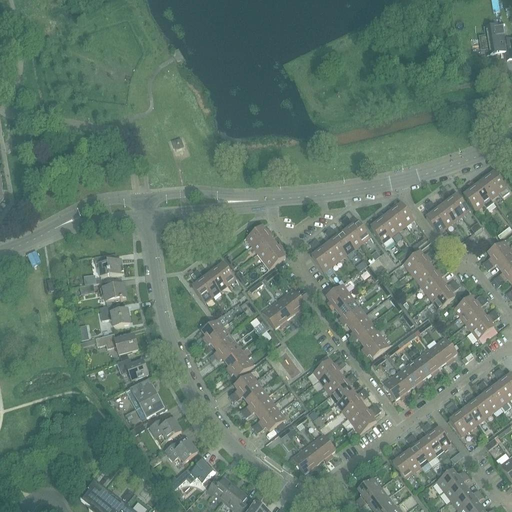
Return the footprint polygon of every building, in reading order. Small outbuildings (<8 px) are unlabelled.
[(485,37),(479,38),(482,51),(488,50),(490,57),(506,54),(507,62),(504,63),(511,61),(511,40),(505,41),(503,27),(484,30),(485,37)] [(180,137),(183,146),(193,143),(190,134),(180,137)] [(507,190),(495,174),(490,177),(488,174),(485,177),(499,196),(507,190)] [(499,196),(485,177),(481,180),(483,182),(479,186),(492,202),(499,196)] [(492,202),(479,186),(475,189),(473,186),(470,189),(484,208),(492,202)] [(484,208),(470,189),(466,191),(468,194),(464,197),(476,214),(484,208)] [(446,191),(443,194),(462,219),(470,213),(457,196),(453,200),(446,191)] [(462,219),(443,194),(439,197),(446,205),(442,208),(454,225),(462,219)] [(431,203),(427,205),(446,230),(454,225),(442,208),(437,211),(431,203)] [(446,230),(427,205),(424,208),(431,217),(426,220),(438,236),(446,230)] [(414,222),(402,206),(398,209),(396,206),(392,209),(406,228),(414,222)] [(406,228),(392,209),(388,212),(391,214),(386,218),(399,234),(406,228)] [(347,218),(344,221),(363,246),(371,240),(358,223),(354,227),(347,218)] [(399,234),(386,218),(382,221),(380,218),(377,221),(391,240),(399,234)] [(363,246),(344,221),(340,223),(347,232),(343,235),(355,251),(363,246)] [(393,243),(391,240),(377,221),(373,223),(375,226),(371,229),(386,249),(393,243)] [(246,240),(252,248),(271,234),(268,231),(265,233),(262,228),(246,240)] [(332,230),(328,232),(347,257),(355,251),(343,235),(338,238),(332,230)] [(347,257),(328,232),(325,235),(331,244),(327,247),(340,263),(347,257)] [(273,238),(271,234),(252,248),(257,256),(274,244),(271,240),(273,238)] [(317,241),(313,244),(332,269),(340,263),(327,247),(323,250),(317,241)] [(504,243),(488,255),(491,259),(483,266),(485,270),(510,251),(504,243)] [(277,248),(274,244),(257,256),(263,264),(282,249),(279,246),(277,248)] [(332,269),(313,244),(310,246),(316,255),(312,259),(324,275),(332,269)] [(285,253),(282,249),(263,264),(269,272),(286,259),(282,255),(285,253)] [(376,258),(382,268),(396,260),(390,251),(376,258)] [(511,261),(511,253),(510,251),(485,270),(488,273),(497,267),(500,271),(511,261)] [(403,266),(409,274),(434,255),(432,252),(423,258),(420,254),(403,266)] [(437,259),(434,255),(409,274),(415,282),(431,269),(428,265),(437,259)] [(95,260),(96,267),(99,267),(101,280),(124,277),(122,262),(118,263),(117,256),(95,260)] [(213,260),(209,263),(228,288),(236,282),(224,265),(219,269),(213,260)] [(511,273),(511,261),(500,271),(503,275),(494,281),(497,285),(511,273)] [(228,288),(209,263),(206,266),(212,274),(208,277),(221,294),(228,288)] [(435,273),(431,269),(415,282),(421,289),(446,270),(443,267),(435,273)] [(449,274),(446,270),(421,289),(427,297),(443,285),(440,280),(449,274)] [(198,272),(194,274),(213,299),(221,294),(208,277),(204,280),(198,272)] [(511,285),(511,273),(497,285),(499,288),(508,282),(511,286),(511,285)] [(213,299),(194,274),(191,277),(197,286),(193,289),(205,305),(213,299)] [(462,277),(458,282),(465,287),(468,282),(462,277)] [(446,289),(443,285),(427,297),(432,305),(457,286),(455,282),(446,289)] [(80,288),(81,297),(95,295),(94,286),(80,288)] [(343,286),(339,290),(327,299),(330,303),(327,305),(330,309),(349,294),(343,286)] [(460,289),(457,286),(432,305),(438,313),(455,300),(451,296),(460,289)] [(124,287),(114,288),(100,291),(101,297),(104,296),(106,304),(120,302),(121,302),(123,302),(123,301),(126,300),(124,287)] [(306,307),(294,291),(286,297),(300,316),(304,313),(302,311),(306,307)] [(355,302),(349,294),(330,309),(333,312),(335,310),(338,314),(355,302)] [(300,316),(286,297),(278,303),(291,319),(295,316),(297,319),(300,316)] [(485,300),(483,297),(474,303),(470,299),(454,311),(454,312),(455,311),(461,318),(485,300)] [(488,304),(485,300),(461,318),(467,326),(482,314),(479,310),(488,304)] [(360,310),(355,302),(338,314),(341,318),(339,320),(341,324),(360,310)] [(291,319),(278,303),(271,309),(285,328),(289,325),(287,322),(291,319)] [(128,312),(118,313),(115,314),(113,308),(100,310),(102,324),(112,322),(114,329),(120,328),(130,326),(128,312)] [(285,328),(271,309),(263,315),(275,331),(280,328),(282,330),(285,328)] [(366,317),(360,310),(341,324),(344,327),(347,325),(350,330),(366,317)] [(497,316),(494,312),(485,319),(482,314),(467,326),(473,334),(497,316)] [(499,319),(497,316),(473,334),(478,341),(477,342),(478,343),(494,330),(491,326),(499,319)] [(372,325),(366,317),(350,330),(353,334),(350,336),(353,339),(372,325)] [(224,329),(218,321),(202,333),(205,338),(203,340),(205,343),(224,329)] [(378,333),(372,325),(353,339),(356,343),(358,341),(361,345),(378,333)] [(230,337),(224,329),(205,343),(208,347),(211,345),(214,349),(230,337)] [(384,340),(378,333),(361,345),(365,349),(362,351),(365,355),(384,340)] [(133,337),(123,340),(116,342),(114,336),(95,341),(98,349),(106,347),(107,351),(117,348),(119,358),(120,358),(122,364),(129,361),(127,356),(138,352),(134,338),(133,339),(133,337)] [(236,344),(230,337),(214,349),(217,353),(214,355),(217,359),(236,344)] [(445,339),(437,345),(451,364),(455,362),(453,359),(457,356),(445,339)] [(390,348),(384,340),(365,355),(367,358),(370,356),(373,361),(390,348)] [(242,352),(236,344),(217,359),(220,362),(222,360),(225,364),(242,352)] [(451,364),(437,345),(429,351),(442,368),(446,364),(448,367),(451,364)] [(442,368),(429,351),(422,357),(436,376),(440,373),(438,371),(442,368)] [(247,360),(242,352),(225,364),(229,368),(226,370),(229,374),(247,360)] [(474,359),(471,355),(465,359),(468,363),(474,359)] [(436,376),(422,357),(414,363),(426,379),(431,376),(433,379),(436,376)] [(253,368),(247,360),(229,374),(231,378),(234,376),(237,380),(253,368)] [(313,375),(319,383),(344,364),(341,360),(333,367),(329,363),(313,375)] [(142,362),(133,366),(132,366),(130,361),(129,361),(122,364),(117,365),(122,377),(129,374),(132,382),(148,376),(142,362)] [(426,379),(414,363),(406,369),(421,388),(424,385),(422,382),(426,379)] [(347,367),(344,364),(319,383),(325,390),(341,378),(338,374),(347,367)] [(421,388),(406,369),(399,374),(411,391),(415,388),(417,390),(421,388)] [(507,379),(500,371),(497,373),(511,393),(511,376),(507,379)] [(511,400),(511,393),(497,373),(493,376),(500,385),(496,388),(508,404),(511,400)] [(411,391),(399,374),(391,380),(405,399),(409,396),(407,394),(411,391)] [(251,375),(234,387),(238,392),(229,398),(232,402),(257,383),(251,375)] [(344,382),(341,378),(325,390),(331,398),(355,379),(353,376),(344,382)] [(358,383),(355,379),(331,398),(336,406),(353,393),(349,389),(358,383)] [(405,399),(391,380),(383,386),(395,403),(400,399),(402,402),(405,399)] [(148,382),(126,393),(136,411),(155,401),(151,394),(156,392),(153,386),(151,387),(148,382)] [(492,391),(485,382),(481,385),(500,410),(508,404),(496,388),(492,391)] [(263,391),(257,383),(232,402),(234,405),(243,399),(246,403),(263,391)] [(500,410),(481,385),(478,387),(485,396),(480,399),(493,416),(500,410)] [(268,398),(263,391),(246,403),(249,407),(241,413),(243,417),(268,398)] [(356,397),(353,393),(336,406),(342,413),(367,394),(364,391),(356,397)] [(370,398),(367,394),(342,413),(348,421),(364,409),(361,405),(370,398)] [(470,394),(466,396),(485,421),(493,416),(480,399),(476,402),(470,394)] [(485,421),(466,396),(463,399),(469,408),(465,411),(477,427),(485,421)] [(274,406),(268,398),(243,417),(246,421),(255,414),(258,418),(274,406)] [(136,411),(141,421),(143,422),(159,414),(160,415),(167,411),(163,404),(158,406),(155,401),(136,411)] [(454,405),(451,408),(470,433),(477,427),(465,411),(461,414),(454,405)] [(280,413),(274,406),(258,418),(261,422),(252,429),(255,432),(280,413)] [(367,413),(364,409),(348,421),(354,429),(379,410),(376,406),(367,413)] [(470,433),(451,408),(447,411),(454,419),(449,423),(462,439),(470,433)] [(381,413),(379,410),(354,429),(360,437),(376,424),(373,420),(381,413)] [(286,422),(280,413),(255,432),(258,436),(266,429),(270,434),(286,422)] [(173,421),(165,427),(162,422),(150,429),(157,440),(164,436),(168,443),(181,434),(173,421)] [(127,435),(132,441),(135,440),(134,439),(146,431),(143,425),(127,435)] [(428,425),(425,428),(444,452),(451,446),(439,430),(435,434),(428,425)] [(444,452),(425,428),(421,430),(428,439),(424,442),(436,458),(444,452)] [(323,437),(315,443),(330,462),(333,459),(331,456),(336,453),(323,437)] [(413,437),(409,439),(428,464),(436,458),(424,442),(419,445),(413,437)] [(428,464),(409,439),(406,442),(412,450),(408,454),(421,470),(428,464)] [(494,440),(484,448),(488,453),(498,445),(494,440)] [(189,443),(181,449),(177,444),(166,453),(173,463),(179,459),(184,465),(198,455),(189,443)] [(330,462),(315,443),(308,448),(320,465),(324,461),(326,464),(330,462)] [(320,465),(308,448),(300,454),(314,473),(318,470),(316,468),(320,465)] [(398,448),(394,451),(413,476),(421,470),(408,454),(404,457),(398,448)] [(413,476),(394,451),(391,453),(397,462),(393,465),(399,473),(405,482),(413,476)] [(314,473),(300,454),(292,460),(304,476),(309,473),(311,476),(314,473)] [(149,465),(153,469),(162,463),(158,458),(149,465)] [(129,463),(134,470),(138,467),(133,460),(129,463)] [(511,463),(509,460),(499,468),(511,484),(511,463)] [(186,480),(182,476),(170,486),(175,492),(187,482),(191,486),(196,481),(196,482),(197,480),(202,486),(215,474),(205,462),(197,469),(190,475),(191,476),(186,480)] [(436,484),(444,494),(466,477),(464,473),(457,478),(452,472),(436,484)] [(138,476),(143,482),(147,480),(142,473),(138,476)] [(469,481),(466,477),(444,494),(451,503),(467,491),(462,486),(469,481)] [(382,489),(374,479),(358,492),(363,498),(356,503),(359,506),(382,489)] [(399,488),(405,485),(402,479),(395,482),(399,488)] [(215,495),(225,504),(235,490),(233,488),(234,487),(232,485),(231,486),(225,481),(221,486),(216,482),(207,493),(213,498),(215,495)] [(95,483),(88,491),(90,493),(88,495),(82,502),(81,501),(80,501),(91,510),(89,511),(153,511),(129,493),(123,501),(126,504),(124,506),(112,496),(112,497),(95,483)] [(388,499),(382,489),(359,506),(361,510),(368,505),(372,511),(388,499)] [(235,490),(225,504),(235,511),(234,511),(242,511),(247,508),(241,503),(245,499),(239,493),(240,492),(238,491),(237,492),(235,490)] [(471,498),(467,491),(451,503),(457,511),(458,511),(480,496),(478,493),(471,498)] [(483,500),(480,496),(458,511),(478,511),(481,510),(477,505),(483,500)] [(391,511),(396,509),(388,499),(372,511),(373,511),(391,511)]
